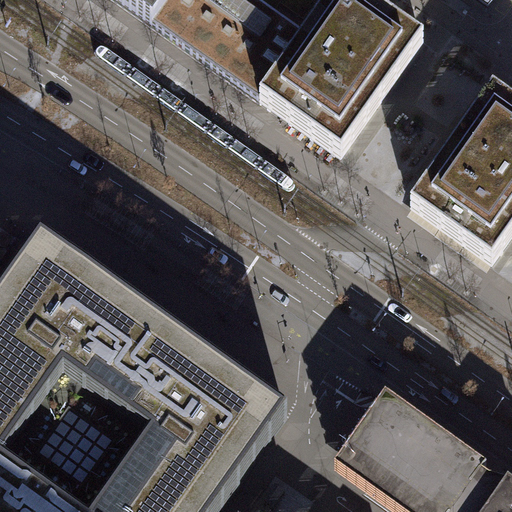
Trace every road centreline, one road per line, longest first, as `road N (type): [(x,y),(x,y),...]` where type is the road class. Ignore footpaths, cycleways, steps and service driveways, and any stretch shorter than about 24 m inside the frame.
road 1 (primary): [(511,401),(0,48)]
road 2 (primary): [(0,112),(251,268),(511,450)]
